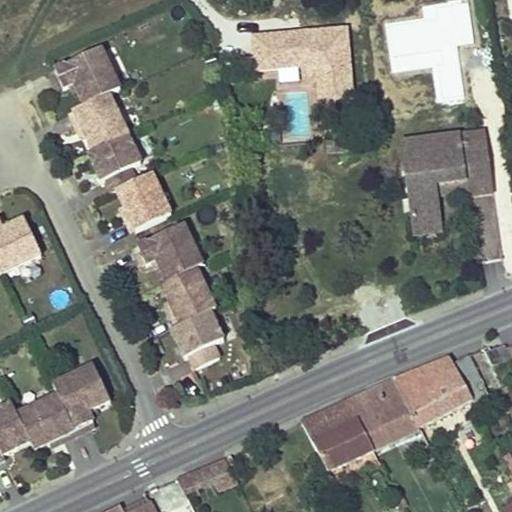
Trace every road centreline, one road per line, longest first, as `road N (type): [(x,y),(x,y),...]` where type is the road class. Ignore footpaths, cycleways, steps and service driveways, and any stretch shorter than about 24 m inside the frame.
road 1 (residential): [(173,448),(511,305)]
road 2 (residential): [(173,448),(30,166)]
road 3 (residential): [(38,511),(173,448)]
